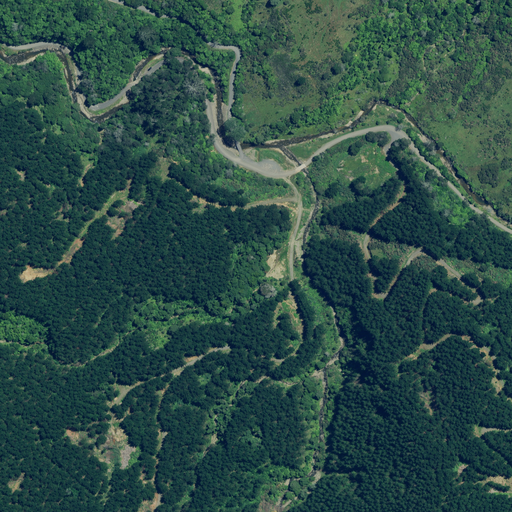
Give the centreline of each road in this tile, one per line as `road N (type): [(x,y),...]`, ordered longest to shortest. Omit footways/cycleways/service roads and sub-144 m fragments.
road 1 (unclassified): [(0,43),(62,45),(95,106),(177,58),(200,82),(216,147),(239,162)]
road 2 (unclassified): [(239,162),(285,173),(346,136),(395,129),(471,207),(511,232)]
road 3 (unclassified): [(239,162),(228,125),(236,47),(213,50),(179,23),(113,0)]
